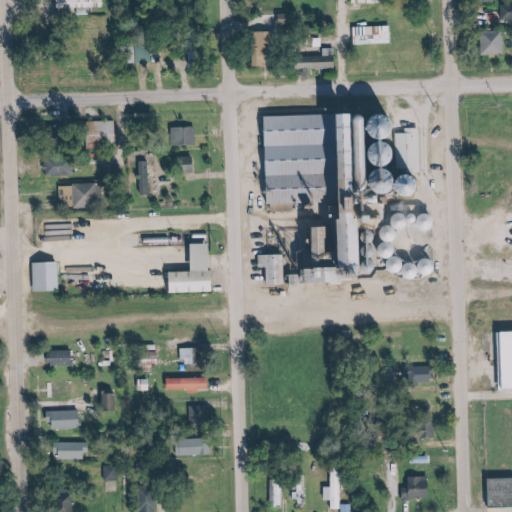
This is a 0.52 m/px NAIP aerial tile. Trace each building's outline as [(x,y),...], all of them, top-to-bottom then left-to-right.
[(105,0),(59,0),(60,9),(78,8),(78,14),(92,14),(92,7),(105,7),(105,0)] [(503,21),(511,21),(511,3),(502,4),(503,21)] [(293,25),(293,13),(280,14),(281,25),(293,25)] [(356,45),(394,44),(393,26),(356,27),(356,45)] [(506,54),(506,30),(487,30),(487,54),(506,54)] [(276,66),(276,32),(256,31),(255,66),(276,66)] [(138,63),(153,63),(153,46),(139,46),(138,63)] [(201,66),(200,47),(191,48),(192,66),(201,66)] [(269,115),(270,204),(359,203),(359,219),(341,219),(341,226),(314,226),(314,249),(309,249),(309,268),(377,267),(376,194),(433,193),(433,172),(423,172),(422,128),(408,128),(408,120),(385,121),(385,113),(269,115)] [(95,136),(119,135),(118,120),(94,121),(95,136)] [(197,126),(177,127),(178,145),(198,144),(197,126)] [(46,176),(75,175),(74,155),(45,156),(46,176)] [(179,157),(179,172),(198,172),(199,158),(179,157)] [(141,195),(152,194),(151,161),(140,161),(141,195)] [(61,185),(61,207),(97,207),(97,185),(61,185)] [(400,230),(415,227),(412,215),(398,218),(399,224),(388,227),(391,243),(385,245),(388,258),(405,255),(400,230)] [(215,243),(195,244),(196,271),(174,271),(175,293),(216,292),(215,243)] [(271,285),(282,285),(282,254),(262,255),(262,267),(270,267),(271,285)] [(426,273),(424,261),(409,263),(408,256),(394,258),(396,277),(426,273)] [(62,262),(36,262),(37,291),(62,290),(62,262)] [(511,332),(492,333),(494,391),(511,390),(511,332)] [(75,351),(50,351),(50,365),(75,366),(75,351)] [(435,367),(406,366),(406,384),(435,384),(435,367)] [(170,390),(201,390),(201,389),(211,388),(211,378),(170,378),(170,390)] [(75,381),(54,380),(54,397),(75,397),(75,381)] [(107,394),(108,411),(120,411),(119,394),(107,394)] [(191,427),(210,427),(209,405),(191,406),(191,427)] [(51,429),(84,428),(84,410),(50,411),(51,429)] [(440,434),(436,422),(422,427),(426,439),(440,434)] [(183,439),(182,455),(211,455),(212,439),(183,439)] [(90,460),(90,443),(63,442),(62,459),(90,460)] [(105,464),(105,481),(121,480),(120,463),(105,464)] [(327,500),(334,500),(334,509),(344,509),(344,471),(334,471),(334,487),(327,486),(327,500)] [(403,498),(432,499),(433,477),(410,477),(409,487),(403,487),(403,498)] [(494,508),(511,507),(511,477),(493,478),(494,508)] [(272,505),(284,505),(285,480),(273,480),(272,505)] [(295,492),(296,502),(309,501),(308,481),(300,481),(300,491),(295,492)] [(144,511),(161,511),(159,485),(143,486),(144,511)] [(63,511),(75,511),(76,493),(64,493),(63,511)]
